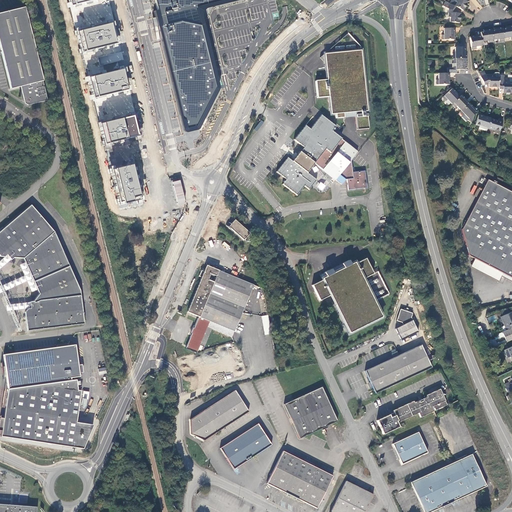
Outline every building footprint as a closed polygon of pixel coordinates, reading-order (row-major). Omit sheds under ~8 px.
[(157,0),(162,19),(164,25),(161,26),(186,118),(189,127),(193,125),(197,124),(205,110),(213,96),(217,87),(204,33),(198,9),(198,8),(198,4),(215,0),(157,0)] [(452,0),(450,0),(449,3),(458,8),(463,11),(467,2),(464,0),(454,0),(454,1),(452,0)] [(450,18),(449,22),(459,23),(459,13),(456,13),(456,12),(458,8),(449,3),(445,1),(443,6),(448,9),(447,17),(450,18)] [(24,8),(0,13),(0,47),(10,88),(20,86),(25,102),(28,104),(47,100),(24,8)] [(80,31),(85,51),(119,43),(114,23),(80,31)] [(511,26),(506,27),(506,29),(502,29),(503,39),(507,38),(508,40),(511,39),(511,26)] [(443,32),(441,32),(441,40),(454,40),(454,32),(452,32),(452,28),(443,28),(443,32)] [(502,29),(502,28),(494,29),(495,30),(491,31),(492,40),(496,40),(496,42),(504,40),(503,39),(502,29)] [(483,32),(479,32),(480,37),(481,42),(485,42),(485,43),(493,42),(492,40),(491,31),(491,30),(483,31),(483,32)] [(476,36),(469,37),(471,50),(478,48),(478,47),(481,46),(481,42),(480,37),(476,37),(476,36)] [(453,59),(464,59),(464,51),(464,44),(458,44),(458,47),(455,47),(455,51),(453,51),(452,59),(453,59)] [(344,114),(368,111),(362,51),(326,54),(328,80),(316,81),(318,98),(330,97),(331,115),(336,114),(336,119),(344,118),(344,114)] [(465,66),(465,59),(464,59),(453,59),(453,66),(455,66),(455,70),(459,70),(459,74),(464,74),(464,67),(465,66)] [(91,77),(96,97),(129,89),(125,69),(91,77)] [(447,74),(438,74),(438,77),(436,77),(436,85),(448,85),(448,77),(447,77),(447,74)] [(502,93),(511,93),(511,83),(507,84),(507,81),(502,81),(502,74),(498,74),(498,78),(498,87),(498,88),(502,88),(502,93)] [(484,75),(480,76),(483,84),(486,83),(488,83),(488,87),(498,87),(498,78),(493,78),(493,75),(484,75)] [(451,88),(442,97),(448,103),(449,101),(452,104),(458,98),(455,95),(456,94),(451,88)] [(458,98),(452,104),(457,109),(458,108),(461,111),(467,105),(465,102),(466,101),(461,96),(458,98)] [(461,111),(460,112),(463,116),(462,117),(467,121),(468,120),(471,123),(474,113),(475,113),(473,110),(474,109),(469,104),(467,105),(461,111)] [(368,114),(357,115),(358,130),(370,129),(368,114)] [(102,123),(107,143),(141,135),(136,115),(102,123)] [(305,126),(294,141),(304,148),(293,162),(288,158),(277,173),(286,180),(283,185),(297,196),(305,187),(309,190),(313,186),(317,181),(307,173),(315,164),(336,180),(342,185),(346,180),(348,180),(349,190),(368,188),(366,171),(353,173),(352,161),(358,152),(332,132),(336,127),(321,115),(310,130),(305,126)] [(490,119),(478,115),(475,125),(487,129),(487,128),(490,119)] [(498,121),(490,119),(487,128),(494,130),(493,133),(498,134),(502,121),(499,120),(498,121)] [(114,169),(122,201),(126,200),(126,203),(143,199),(135,164),(114,169)] [(321,179),(317,188),(323,191),(328,182),(321,179)] [(171,182),(178,206),(187,204),(180,180),(171,182)] [(511,192),(488,180),(462,228),(469,255),(475,258),(472,264),(500,279),(503,273),(511,278),(511,192)] [(54,232),(31,205),(0,230),(0,255),(3,256),(6,255),(8,257),(10,259),(12,258),(22,258),(31,277),(40,295),(35,304),(32,304),(32,306),(32,307),(28,308),(26,310),(28,330),(84,323),(80,288),(54,232)] [(236,219),(230,226),(243,240),(250,233),(236,219)] [(378,272),(374,274),(366,258),(356,264),(355,262),(351,264),(349,260),(342,264),(344,268),(326,277),(322,279),(323,280),(312,285),(320,301),(331,295),(349,333),(382,317),(375,301),(390,294),(378,272)] [(342,264),(324,273),(326,277),(344,268),(342,264)] [(207,328),(231,338),(253,285),(206,266),(187,312),(198,316),(194,328),(193,328),(190,334),(191,334),(185,348),(196,352),(207,328)] [(399,310),(396,320),(400,321),(401,322),(402,325),(395,328),(400,339),(417,331),(410,317),(411,313),(399,310)] [(502,332),(506,342),(511,339),(511,311),(511,312),(500,317),(506,330),(502,332)] [(268,314),(261,315),(265,335),(271,334),(268,314)] [(14,351),(5,352),(7,371),(8,378),(9,389),(8,398),(4,418),(1,417),(0,421),(0,430),(2,430),(1,436),(83,449),(93,425),(76,422),(81,391),(77,390),(76,379),(74,379),(74,376),(76,376),(76,372),(73,372),(69,344),(57,345),(17,351),(14,351)] [(421,345),(364,371),(374,393),(431,367),(421,345)] [(511,346),(503,351),(509,364),(511,362),(511,346)] [(294,399),(284,404),(299,438),(321,428),(332,423),(337,421),(321,387),(294,399)] [(394,413),(377,421),(379,426),(384,435),(400,427),(398,423),(419,413),(421,417),(433,411),(431,407),(433,406),(435,411),(447,405),(440,391),(439,389),(426,396),(427,397),(424,398),(423,401),(421,402),(418,401),(413,403),(412,402),(393,411),(394,413)] [(250,411),(236,390),(191,420),(191,433),(205,441),(250,411)] [(81,398),(88,399),(89,392),(83,391),(81,398)] [(259,424),(222,449),(236,469),(273,445),(259,424)] [(418,433),(393,445),(396,450),(394,450),(398,459),(400,458),(402,464),(427,452),(418,433)] [(333,475),(283,451),(267,484),(280,490),(283,495),(297,501),(306,503),(317,508),(333,475)] [(472,455),(411,483),(412,486),(424,511),(429,511),(444,505),(452,501),(486,486),(472,455)] [(373,495),(346,481),(330,511),(364,511),(370,501),(373,495)]
